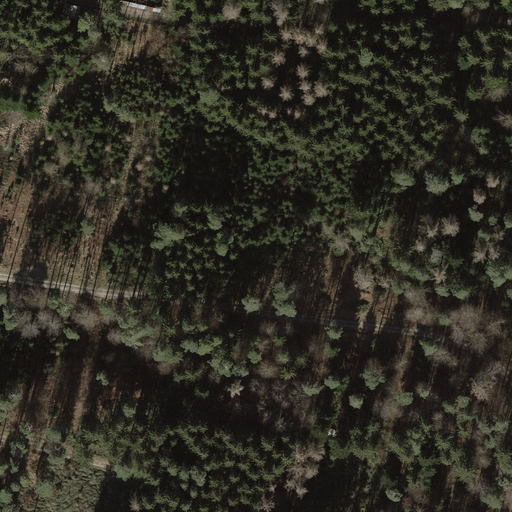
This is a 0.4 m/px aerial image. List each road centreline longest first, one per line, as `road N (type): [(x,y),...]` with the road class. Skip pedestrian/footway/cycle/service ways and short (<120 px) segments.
road 1 (track): [(0,272),(439,335),(511,382)]
road 2 (track): [(511,24),(458,12),(202,23),(66,0)]
road 3 (track): [(0,435),(276,511)]
